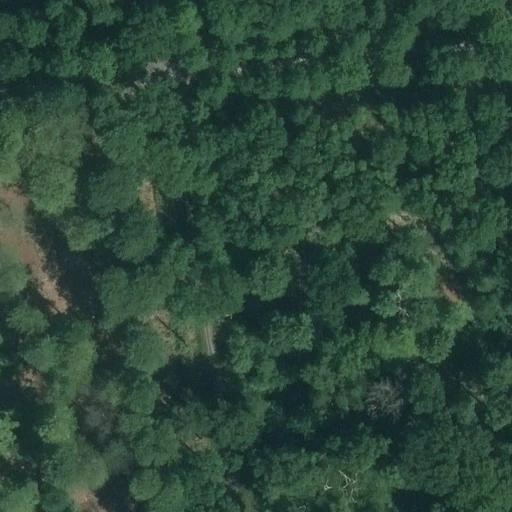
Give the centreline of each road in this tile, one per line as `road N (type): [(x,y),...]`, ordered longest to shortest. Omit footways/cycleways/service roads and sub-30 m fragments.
road 1 (track): [(232,511),(167,72)]
road 2 (track): [(511,48),(167,72)]
road 3 (track): [(167,72),(0,88)]
